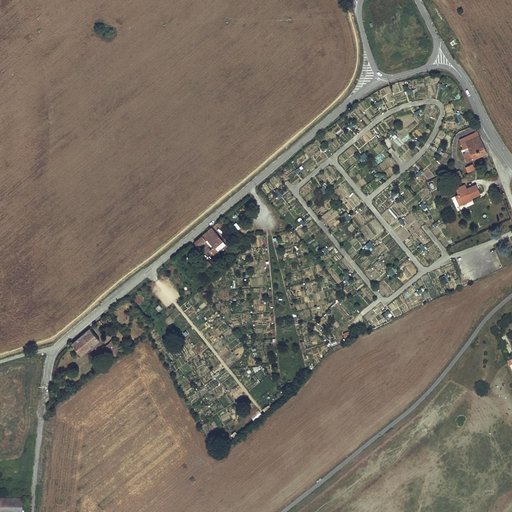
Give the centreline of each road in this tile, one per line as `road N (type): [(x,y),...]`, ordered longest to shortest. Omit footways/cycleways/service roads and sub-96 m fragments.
road 1 (residential): [(348,102),(54,350)]
road 2 (track): [(150,270),(261,411)]
road 3 (residential): [(54,350),(30,511)]
